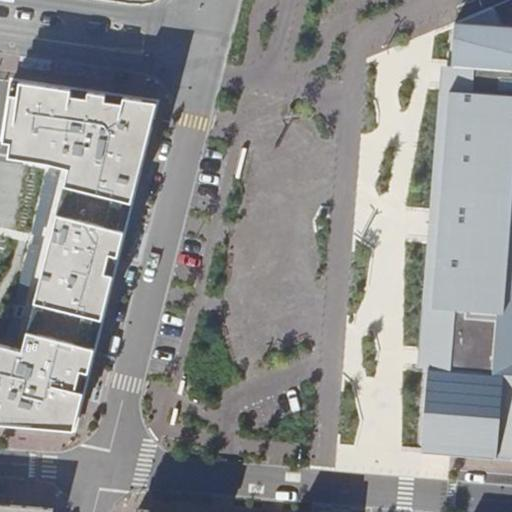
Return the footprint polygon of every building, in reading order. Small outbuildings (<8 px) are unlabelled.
[(421,453),(511,460),(511,26),(502,26),(493,6),(454,22),(451,65),(451,66),(463,67),(450,239),(438,239),(430,342),(442,343),(440,369),(428,368),(428,369),(421,453)] [(428,368),(440,369),(442,343),(430,342),(438,239),(450,239),(463,67),(451,66),(451,65),(442,64),(417,368),(428,369),(428,368)] [(157,101),(12,80),(5,128),(13,129),(11,142),(9,156),(49,162),(69,167),(20,358),(8,355),(10,345),(0,342),(0,422),(73,429),(157,101)] [(13,129),(5,128),(3,141),(11,142),(13,129)] [(0,511),(52,511),(53,507),(0,502),(0,511)]
